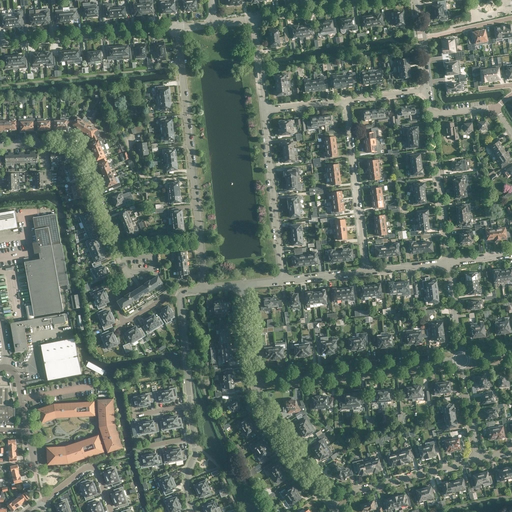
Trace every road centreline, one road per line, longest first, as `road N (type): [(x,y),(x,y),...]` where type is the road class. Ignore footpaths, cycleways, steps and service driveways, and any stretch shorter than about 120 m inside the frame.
road 1 (residential): [(254,382),(460,358)]
road 2 (residential): [(0,39),(176,27)]
road 3 (residential): [(282,279),(262,109)]
road 4 (residential): [(365,270),(345,100)]
road 5 (residential): [(331,506),(345,494),(477,458)]
road 6 (residential): [(46,143),(74,142),(120,256)]
road 7 (residential): [(190,175),(176,27)]
road 8 (residential): [(447,262),(431,115)]
road 9 (residential): [(331,506),(254,382)]
